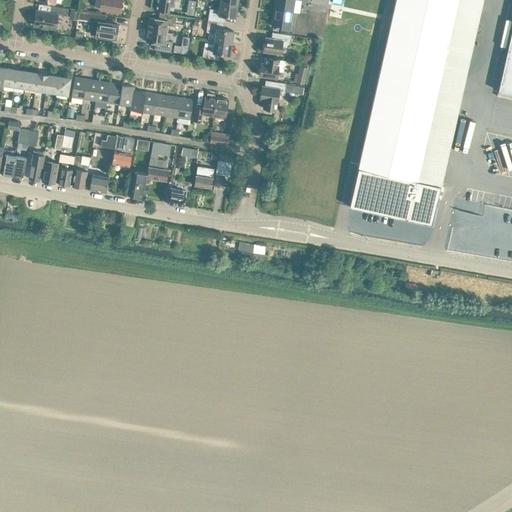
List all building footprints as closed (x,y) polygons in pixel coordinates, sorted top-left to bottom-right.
[(101,0),(100,9),(120,12),(122,0),(101,0)] [(174,6),(174,0),(152,0),(151,9),(169,12),(169,6),(174,6)] [(191,0),(189,0),(187,15),(193,16),(196,1),(191,0)] [(308,0),(276,0),(275,10),(277,10),(276,17),(273,16),(272,26),(290,29),(294,0),(301,0),(308,1),(308,0)] [(358,167),(349,206),(432,225),(441,185),(417,180),(457,0),(395,0),(358,167)] [(457,0),(417,180),(441,185),(481,0),(457,0)] [(236,17),(237,5),(220,3),(219,10),(210,8),(208,20),(221,22),(222,15),(236,17)] [(36,11),(34,25),(55,29),(58,14),(65,15),(66,8),(50,6),(49,13),(36,11)] [(79,10),(77,19),(97,22),(95,35),(106,37),(106,38),(112,39),(112,38),(116,38),(118,24),(105,22),(106,14),(79,10)] [(148,30),(166,32),(168,25),(175,26),(177,15),(160,12),(158,19),(150,18),(148,30)] [(220,29),(221,22),(208,20),(206,31),(209,32),(208,39),(214,40),(232,43),(233,31),(220,29)] [(511,28),(499,91),(511,93),(511,28)] [(165,40),(166,32),(148,30),(146,41),(155,43),(154,50),(171,52),(173,41),(165,40)] [(263,51),(281,54),(282,46),(290,48),(292,35),(278,33),(277,39),(265,37),(264,44),(263,45),(262,49),(263,50),(263,51)] [(230,54),(232,43),(214,40),(213,47),(204,46),(202,57),(219,60),(219,59),(216,59),(217,53),(230,54)] [(278,71),(284,72),(285,60),(269,58),(268,64),(261,63),(260,69),(259,70),(258,73),(260,75),(259,76),(277,79),(278,71)] [(296,82),(304,84),(308,67),(300,66),(296,82)] [(14,86),(16,70),(6,68),(3,84),(14,86)] [(25,87),(27,71),(16,70),(14,86),(25,87)] [(35,89),(38,73),(27,71),(25,87),(35,89)] [(49,75),(49,74),(40,73),(38,73),(35,89),(46,91),(49,75)] [(57,92),(59,76),(49,75),(46,91),(57,92)] [(59,76),(57,92),(68,94),(70,78),(59,76)] [(83,98),(87,79),(74,77),(71,97),(83,98)] [(95,100),(98,81),(87,79),(83,98),(95,100)] [(107,102),(110,82),(98,81),(95,100),(107,102)] [(286,83),(279,82),(269,81),(268,87),(262,86),(261,92),(259,93),(259,96),(260,98),(260,99),(264,99),(263,108),(276,110),(278,94),(284,95),(286,83)] [(119,104),(122,84),(110,82),(107,102),(119,104)] [(130,110),(134,86),(122,84),(119,104),(130,106),(130,110)] [(142,112),(145,92),(134,90),(134,86),(130,110),(142,112)] [(154,114),(157,94),(145,92),(142,112),(154,114)] [(166,115),(169,96),(157,94),(154,114),(166,115)] [(201,122),(202,114),(213,116),(216,97),(205,95),(203,107),(196,106),(194,121),(201,122)] [(178,117),(181,98),(169,96),(166,115),(178,117)] [(216,97),(213,116),(225,118),(224,126),(231,127),(233,112),(226,111),(228,99),(216,97)] [(181,98),(178,117),(190,119),(193,100),(181,98)] [(94,116),(96,109),(90,106),(87,113),(94,116)] [(19,128),(20,122),(8,120),(7,128),(19,130),(19,128)] [(32,137),(34,130),(19,128),(19,130),(17,142),(28,143),(28,145),(29,145),(30,137),(32,137)] [(30,137),(29,145),(36,146),(38,131),(34,130),(32,137),(30,137)] [(211,131),(210,142),(227,145),(229,134),(211,131)] [(63,135),(57,134),(54,149),(60,150),(63,135)] [(115,149),(117,136),(107,134),(106,140),(101,139),(100,146),(115,149)] [(64,135),(62,145),(71,147),(73,137),(64,135)] [(115,149),(115,150),(112,163),(129,166),(132,150),(131,150),(134,138),(117,135),(117,136),(115,149)] [(163,169),(164,163),(165,160),(157,158),(158,153),(168,155),(170,144),(153,141),(148,166),(150,167),(148,177),(166,181),(168,170),(163,169)] [(30,168),(29,178),(40,180),(41,170),(44,155),(43,155),(43,152),(33,150),(30,168)] [(12,175),(16,156),(5,154),(1,174),(12,175)] [(73,164),(72,169),(75,170),(74,176),(72,186),(85,188),(88,173),(87,173),(90,156),(82,155),(82,156),(78,156),(75,155),(73,164)] [(16,156),(12,175),(23,177),(26,158),(16,156)] [(46,159),(46,163),(42,181),(54,183),(58,162),(46,159)] [(216,174),(230,176),(232,162),(218,160),(216,174)] [(60,174),(58,184),(69,186),(71,176),(72,169),(73,164),(62,162),(61,167),(60,174)] [(214,169),(198,166),(195,185),(211,188),(214,169)] [(142,199),(146,177),(147,173),(135,171),(133,182),(130,197),(142,199)] [(88,173),(85,188),(106,192),(109,177),(92,174),(88,173)] [(170,188),(169,193),(167,203),(183,206),(186,191),(170,188)]
